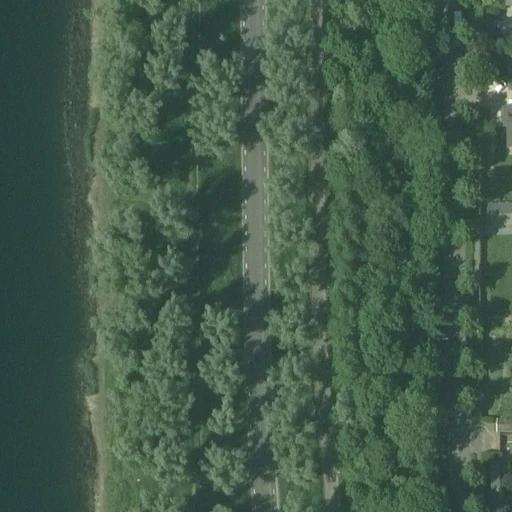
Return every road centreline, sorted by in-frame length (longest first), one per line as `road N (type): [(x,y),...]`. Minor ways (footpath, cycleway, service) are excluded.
road 1 (secondary): [(265,511),(253,0)]
road 2 (residential): [(465,511),(453,0)]
